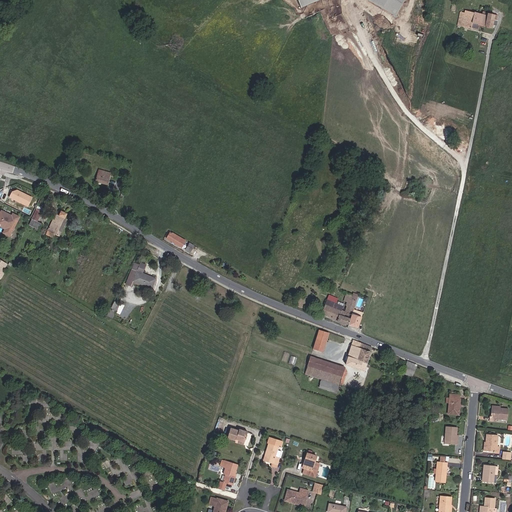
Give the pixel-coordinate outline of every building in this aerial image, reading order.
[(298,0),(301,8),(320,0),(298,0)] [(405,0),(368,0),(396,17),(405,0)] [(465,15),(459,14),(456,24),(470,27),(471,22),(475,23),(491,26),(493,18),(497,19),(497,15),(484,12),(483,15),(466,11),(465,15)] [(100,170),(97,183),(107,186),(111,172),(100,170)] [(33,197),(18,189),(12,191),(9,197),(28,206),(33,197)] [(41,222),(37,220),(41,210),(36,208),(29,224),(39,228),(41,222)] [(2,232),(10,236),(20,216),(12,212),(11,214),(1,210),(0,212),(0,226),(4,228),(2,232)] [(48,230),(60,235),(67,219),(64,217),(66,214),(60,211),(58,215),(55,213),(48,230)] [(182,248),(186,240),(171,232),(166,240),(182,248)] [(194,246),(190,243),(186,249),(190,252),(194,246)] [(125,285),(131,288),(133,281),(137,271),(139,266),(133,263),(125,285)] [(142,273),(145,265),(140,263),(139,265),(139,266),(137,271),(133,281),(152,288),(156,278),(142,273)] [(342,290),(327,284),(326,286),(341,292),(342,290)] [(343,306),(328,300),(321,315),(348,326),(357,329),(362,318),(353,314),(360,295),(355,293),(354,295),(348,294),(343,306)] [(323,351),(328,333),(319,330),(313,349),(323,351)] [(364,370),(365,366),(366,364),(357,361),(359,355),(355,353),(358,342),(354,340),(346,364),(364,370)] [(366,364),(372,347),(358,342),(355,353),(359,355),(357,361),(366,364)] [(306,371),(306,374),(322,379),(339,384),(345,367),(311,357),(306,371)] [(412,377),(416,365),(407,361),(403,373),(412,377)] [(343,385),(348,368),(345,367),(339,384),(343,385)] [(322,379),(319,387),(336,393),(339,384),(322,379)] [(459,395),(450,394),(449,398),(449,403),(448,414),(459,415),(460,399),(458,399),(459,395)] [(500,408),(500,410),(492,409),(491,416),(490,415),(489,421),(496,421),(496,419),(507,420),(508,409),(500,408)] [(354,425),(355,425),(356,423),(356,422),(350,419),(348,423),(349,424),(348,427),(352,429),(354,425)] [(458,441),(456,441),(456,435),(457,427),(446,426),(445,443),(457,444),(458,441)] [(231,428),(228,438),(235,440),(236,439),(244,442),(247,432),(243,430),(239,429),(239,430),(231,428)] [(486,442),(487,443),(486,451),(495,452),(494,453),(499,453),(499,446),(497,446),(498,435),(487,434),(486,442)] [(267,451),(268,452),(265,461),(273,463),(272,465),(276,467),(277,465),(279,458),(277,457),(279,453),(277,452),(279,446),(280,446),(282,441),(269,437),(267,442),(269,443),(267,451)] [(510,460),(511,452),(503,451),(502,459),(510,460)] [(315,462),(316,456),(307,453),(305,460),(307,460),(305,469),(303,474),(315,477),(317,472),(312,471),(315,462)] [(232,475),(233,475),(236,464),(222,460),(220,466),(224,467),(222,474),(224,474),(222,481),(220,481),(217,488),(223,490),(225,482),(231,484),(233,477),(231,476),(232,475)] [(445,482),(447,462),(443,462),(439,462),(437,462),(435,481),(445,482)] [(484,465),(482,481),(493,483),(494,474),(495,466),(484,465)] [(299,493),(288,490),(286,495),(289,496),(287,501),(304,506),(308,491),(300,488),(299,493)] [(447,511),(449,506),(450,506),(451,497),(441,496),(438,511),(447,511)] [(224,511),(228,502),(212,497),(210,504),(215,506),(213,511),(224,511)] [(482,506),(481,511),(491,511),(492,508),(494,508),(495,499),(485,498),(484,504),(486,504),(485,507),(482,506)]
